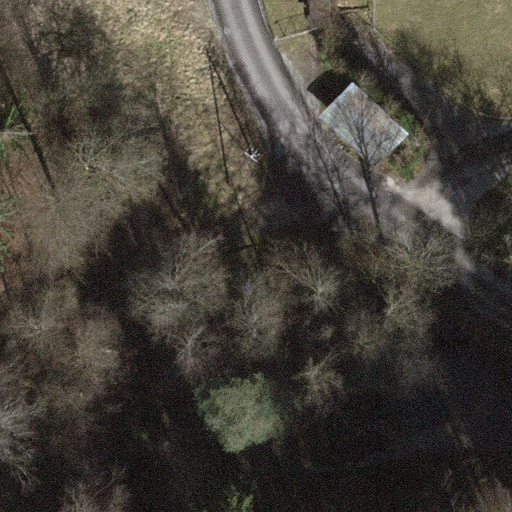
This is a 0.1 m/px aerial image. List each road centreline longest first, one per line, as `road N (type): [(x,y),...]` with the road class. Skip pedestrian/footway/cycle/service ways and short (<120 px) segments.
road 1 (track): [(327,165),(270,222),(152,258),(0,348)]
road 2 (track): [(233,0),(238,27),(327,165)]
road 3 (track): [(327,165),(431,234)]
